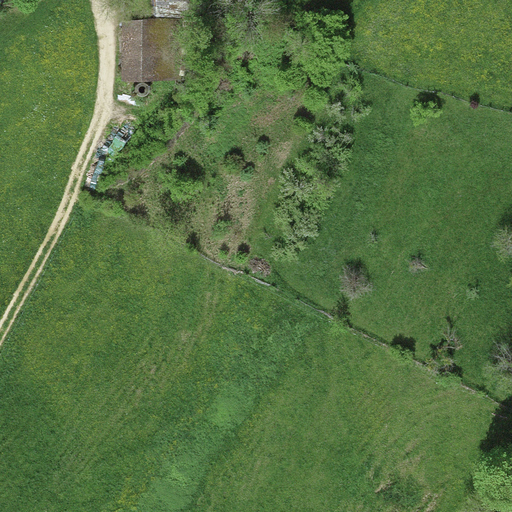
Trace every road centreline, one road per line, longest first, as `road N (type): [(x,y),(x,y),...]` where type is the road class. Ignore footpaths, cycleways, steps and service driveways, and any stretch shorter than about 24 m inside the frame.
road 1 (track): [(293,288),(185,442),(114,511)]
road 2 (track): [(0,331),(88,151)]
road 3 (track): [(100,0),(105,101),(88,151)]
